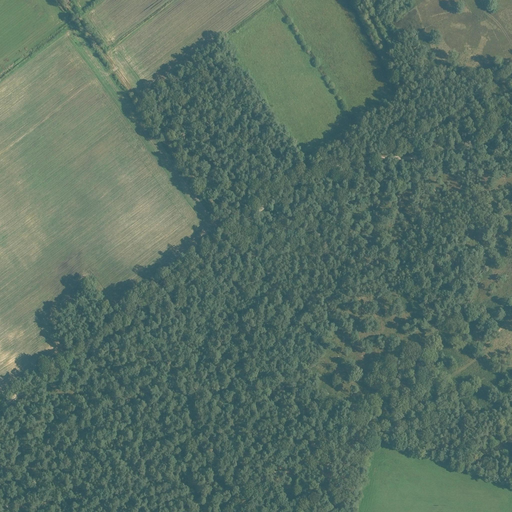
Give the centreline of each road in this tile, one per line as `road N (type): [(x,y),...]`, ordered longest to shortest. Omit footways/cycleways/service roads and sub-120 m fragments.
road 1 (track): [(0,407),(306,174),(344,160),(436,151),(511,121)]
road 2 (track): [(233,231),(63,0)]
road 3 (track): [(360,0),(436,151)]
